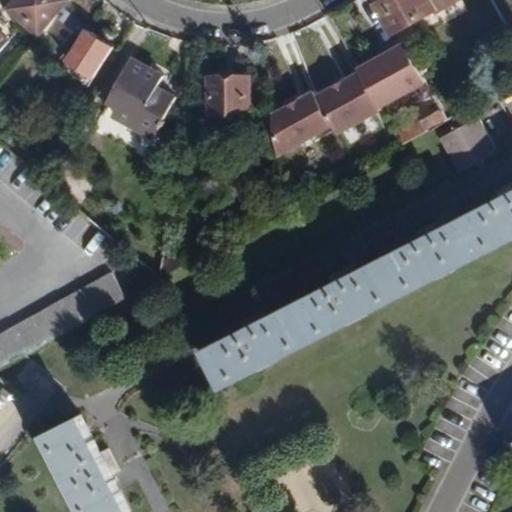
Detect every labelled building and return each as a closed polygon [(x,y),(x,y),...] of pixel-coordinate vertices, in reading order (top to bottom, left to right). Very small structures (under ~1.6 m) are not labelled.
[(16,0),(10,8),(41,35),(70,0),(16,0)] [(439,7),(440,9),(456,0),(385,0),(378,4),(393,32),(439,7)] [(70,57),(97,76),(116,47),(89,29),(70,57)] [(0,50),(9,40),(0,31),(0,50)] [(362,70),(364,73),(385,110),(387,115),(433,89),(405,40),(388,49),(390,54),(362,70)] [(156,136),(178,96),(159,86),(165,75),(134,58),(111,99),(143,117),(138,127),(156,136)] [(317,91),(273,113),(278,154),(335,125),(340,134),(385,110),(364,73),(319,96),(317,91)] [(212,113),(252,112),(250,76),(211,76),(212,113)] [(397,132),(404,144),(446,121),(440,109),(422,119),(397,132)] [(442,138),(461,173),(498,152),(480,117),(442,138)] [(0,139),(26,163),(31,157),(34,153),(7,129),(0,137),(0,139)] [(47,181),(51,175),(31,157),(26,163),(47,181)] [(64,195),(92,219),(106,195),(76,177),(64,195)] [(511,193),(207,350),(225,384),(511,236),(511,193)] [(161,278),(189,263),(189,254),(186,249),(164,261),(161,278)] [(0,347),(45,323),(119,283),(112,272),(0,333),(0,347)] [(0,366),(26,352),(127,297),(119,283),(45,323),(0,347),(0,366)] [(132,511),(82,413),(48,431),(89,511),(132,511)]
